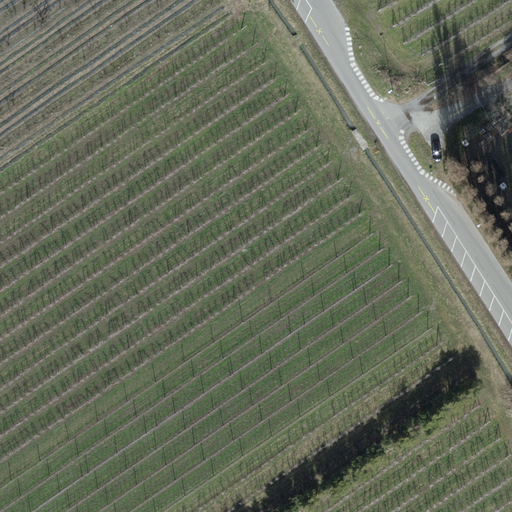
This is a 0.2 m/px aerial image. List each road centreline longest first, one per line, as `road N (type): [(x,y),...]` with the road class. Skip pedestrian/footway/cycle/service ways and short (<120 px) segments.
road 1 (unclassified): [(311,0),(422,185),(448,207),(511,304)]
road 2 (track): [(381,121),(511,39)]
